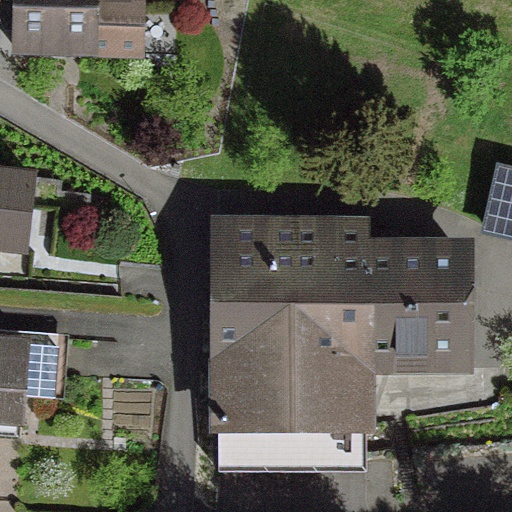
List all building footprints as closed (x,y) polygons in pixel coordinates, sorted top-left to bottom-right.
[(134,55),(135,0),(12,0),(12,52),(134,55)] [(511,237),(511,176),(497,173),(483,231),(511,237)] [(0,175),(0,249),(19,251),(27,179),(0,175)] [(361,355),(459,355),(459,260),(212,260),(214,429),(360,428),(361,355)] [(48,399),(52,348),(0,344),(0,422),(17,424),(19,397),(48,399)]
